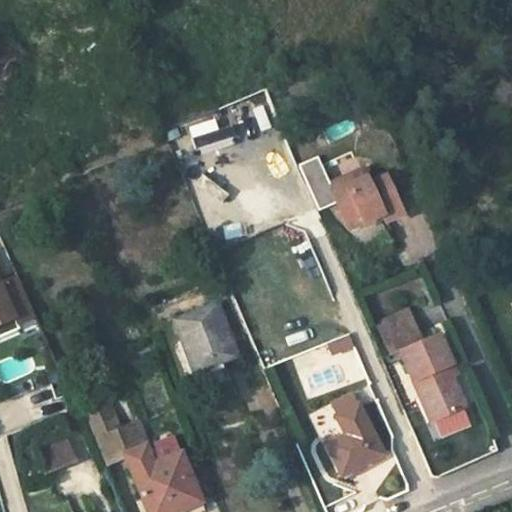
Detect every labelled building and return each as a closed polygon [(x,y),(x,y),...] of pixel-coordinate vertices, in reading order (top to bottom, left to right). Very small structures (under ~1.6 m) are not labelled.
[(194,134),(220,132),(219,119),(193,121),(194,134)] [(188,142),(191,165),(235,158),(232,135),(188,142)] [(255,171),(269,164),(259,144),(245,150),(255,171)] [(328,184),(344,221),(359,215),(363,224),(382,215),(386,222),(402,214),(386,176),(370,183),(364,169),(328,184)] [(396,218),(412,261),(437,252),(421,209),(396,218)] [(359,215),(344,221),(348,230),(363,224),(359,215)] [(35,318),(18,277),(0,284),(0,324),(13,319),(16,326),(17,325),(35,318)] [(215,304),(173,320),(194,372),(236,356),(215,304)] [(0,324),(0,337),(19,329),(17,325),(16,326),(13,319),(0,324)] [(464,406),(452,377),(448,366),(451,364),(438,335),(402,350),(431,421),(464,406)] [(346,348),(342,337),(327,343),(332,354),(346,348)] [(87,415),(104,408),(90,374),(73,381),(87,415)] [(336,416),(342,428),(364,417),(358,404),(336,416)] [(104,408),(87,415),(107,463),(124,456),(147,447),(137,424),(120,431),(109,406),(104,408)] [(364,417),(342,428),(346,436),(326,446),(341,477),(383,456),(364,417)] [(65,435),(34,442),(40,472),(71,465),(65,435)] [(174,436),(153,444),(147,447),(124,456),(147,511),(175,511),(202,502),(181,453),(174,436)] [(202,502),(175,511),(201,511),(205,510),(202,502)]
